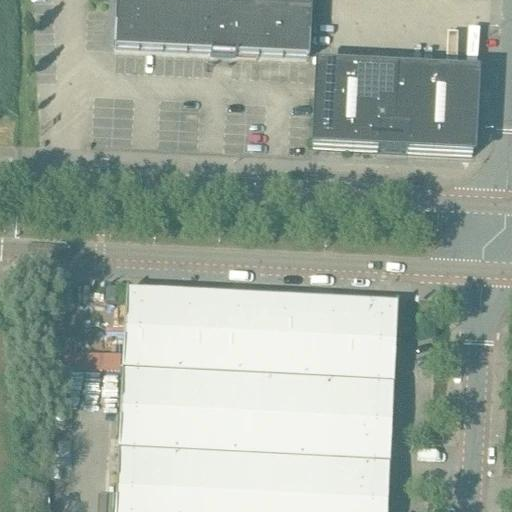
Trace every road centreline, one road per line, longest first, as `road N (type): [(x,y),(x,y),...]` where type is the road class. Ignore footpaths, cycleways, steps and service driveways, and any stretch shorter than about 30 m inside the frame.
road 1 (tertiary): [(508,205),(0,176)]
road 2 (tertiary): [(0,254),(481,276)]
road 3 (unclassified): [(470,511),(481,276)]
road 4 (unclassified): [(508,205),(511,80)]
